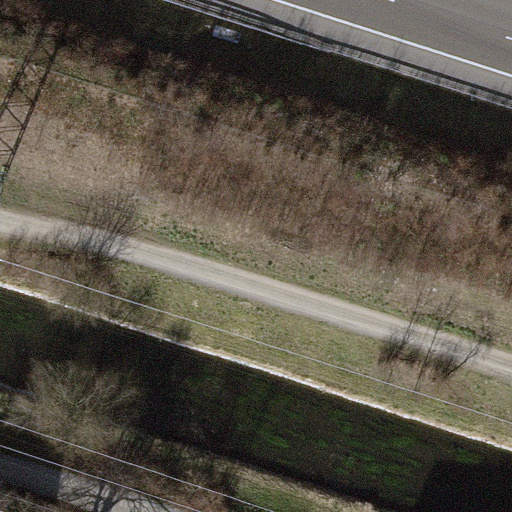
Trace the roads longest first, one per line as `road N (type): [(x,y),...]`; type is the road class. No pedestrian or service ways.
road 1 (track): [(511,368),(102,242),(0,228)]
road 2 (track): [(127,511),(0,470)]
